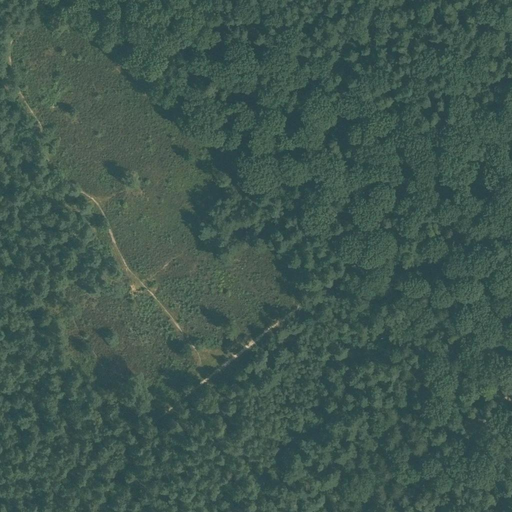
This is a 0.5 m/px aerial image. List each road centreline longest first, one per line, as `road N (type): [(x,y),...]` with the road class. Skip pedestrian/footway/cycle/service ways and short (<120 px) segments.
road 1 (track): [(53,0),(511,397)]
road 2 (track): [(511,172),(456,145),(427,120),(186,0)]
road 3 (track): [(353,258),(330,286),(148,433),(110,480),(104,511)]
road 4 (track): [(395,511),(511,387)]
